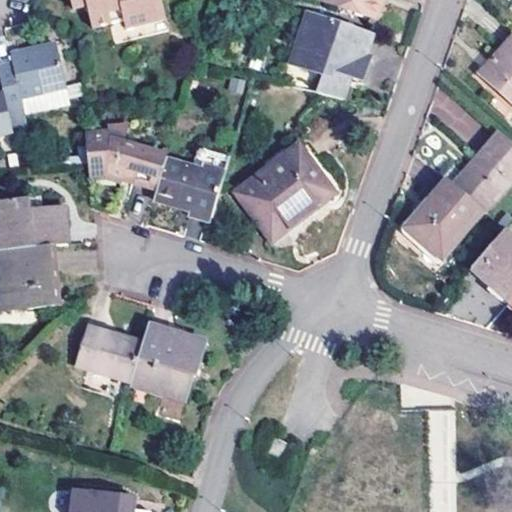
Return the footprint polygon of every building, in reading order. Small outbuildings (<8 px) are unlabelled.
[(72,0),(77,14),(90,10),(96,32),(116,27),(112,16),(125,12),(128,24),(129,31),(167,21),(161,0),(72,0)] [(325,0),(324,4),(375,21),(381,3),(377,1),(377,0),(325,0)] [(116,27),(128,24),(125,12),(112,16),(116,27)] [(371,36),(308,14),(293,57),(312,63),(309,74),(322,78),(317,95),(346,102),(353,82),(357,84),(371,36)] [(511,42),(480,80),(511,108),(511,42)] [(11,67),(0,70),(0,81),(5,99),(8,114),(24,110),(21,100),(65,89),(55,47),(10,59),(11,67)] [(312,63),(293,57),(290,67),(309,74),(312,63)] [(0,139),(13,136),(8,114),(5,99),(0,100),(0,139)] [(166,167),(167,165),(111,148),(110,141),(86,143),(88,167),(90,186),(108,183),(124,188),(124,185),(129,186),(158,195),(166,167)] [(481,219),(511,183),(511,151),(499,141),(452,193),(481,219)] [(297,150),(233,199),(273,248),(306,221),(300,214),(310,206),(316,213),(334,198),(297,150)] [(193,212),(191,218),(211,224),(223,184),(166,167),(158,195),(154,208),(177,214),(178,208),(193,212)] [(446,188),(427,209),(419,218),(422,221),(407,238),(440,267),(481,219),(452,193),(446,188)] [(37,199),(26,200),(27,212),(38,211),(37,199)] [(27,212),(26,200),(0,203),(0,254),(45,250),(64,247),(59,209),(38,211),(27,212)] [(300,214),(306,221),(316,213),(310,206),(300,214)] [(437,271),(440,267),(407,238),(422,221),(419,218),(427,209),(422,206),(400,229),(401,240),(437,271)] [(177,214),(191,218),(193,212),(178,208),(177,214)] [(468,273),(506,306),(511,298),(511,247),(500,237),(468,273)] [(45,251),(45,250),(0,254),(0,294),(3,294),(5,313),(52,309),(49,286),(44,286),(44,281),(41,252),(45,251)] [(85,333),(112,341),(114,336),(87,328),(85,333)] [(73,372),(130,391),(143,350),(112,341),(85,333),(73,372)] [(147,336),(143,350),(130,391),(129,393),(181,410),(189,384),(193,385),(202,352),(174,344),(147,336)] [(279,471),(288,454),(277,447),(277,445),(277,442),(276,440),(275,440),(273,439),(271,440),(269,442),(268,443),(262,462),(279,471)] [(117,508),(119,496),(72,491),(69,511),(149,511),(130,510),(123,509),(117,508)] [(123,509),(130,510),(131,498),(119,496),(117,508),(123,509)]
